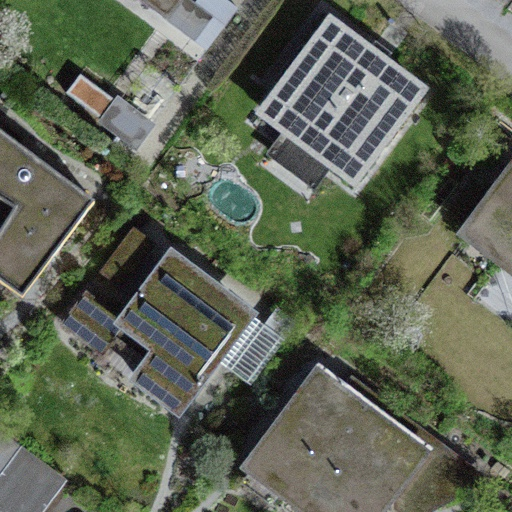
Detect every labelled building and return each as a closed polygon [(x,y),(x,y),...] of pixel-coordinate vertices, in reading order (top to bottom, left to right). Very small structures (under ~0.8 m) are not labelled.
[(197,0),(120,0),(171,36),(197,0)] [(436,104),(334,27),(262,128),(353,207),(436,104)] [(96,206),(0,137),(0,205),(14,215),(0,234),(0,289),(14,303),(96,206)] [(511,260),(511,170),(469,229),(511,260)] [(267,327),(173,265),(121,339),(162,364),(135,398),(184,426),(267,327)] [(324,382),(247,477),(292,511),(398,511),(437,460),(324,382)] [(0,439),(0,507),(6,511),(44,511),(64,487),(0,439)]
